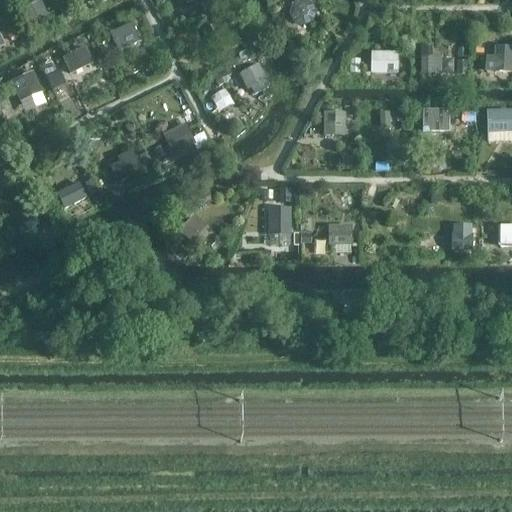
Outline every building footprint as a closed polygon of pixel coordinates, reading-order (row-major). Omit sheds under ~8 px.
[(224,14),(202,25),(220,62),(242,50),(224,14)] [(41,62),(48,77),(83,60),(76,45),(41,62)] [(364,45),(364,68),(387,68),(387,45),(364,45)] [(511,63),(511,45),(487,45),(487,63),(511,63)] [(421,74),(442,75),(443,57),(422,56),(421,74)] [(444,74),(466,75),(466,57),(445,56),(444,74)] [(254,96),(273,86),(261,62),(242,72),(254,96)] [(26,112),(49,104),(37,71),(14,79),(26,112)] [(345,139),(344,111),(325,112),(327,140),(345,139)] [(450,112),(425,112),(426,139),(451,139),(450,112)] [(506,113),(484,114),(486,142),(508,141),(506,113)] [(178,125),(155,140),(166,156),(189,141),(178,125)] [(135,151),(110,160),(117,181),(143,172),(135,151)] [(73,181),(45,199),(54,212),(82,194),(73,181)] [(271,234),(293,234),(294,206),(271,206),(271,234)] [(202,247),(213,231),(194,218),(183,234),(202,247)] [(453,244),(474,244),(474,224),(453,224),(453,244)] [(511,226),(486,227),(486,248),(511,247),(511,226)] [(323,233),(323,250),(351,250),(350,233),(323,233)] [(270,235),(270,243),(290,243),(291,235),(270,235)]
